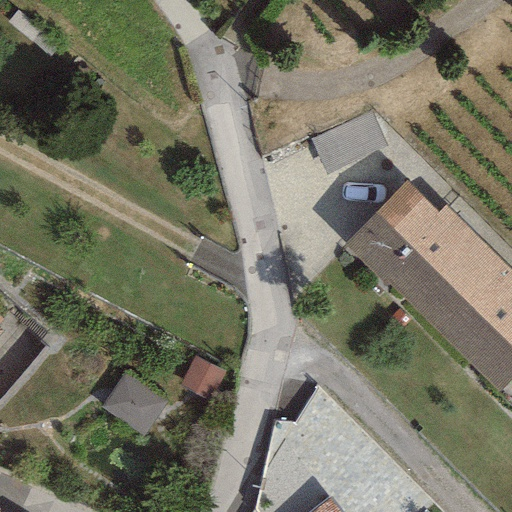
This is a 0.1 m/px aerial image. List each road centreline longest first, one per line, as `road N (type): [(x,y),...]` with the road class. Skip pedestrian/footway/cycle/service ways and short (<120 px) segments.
road 1 (residential): [(278,335),(213,76),(171,0)]
road 2 (unclassified): [(453,511),(278,335)]
road 3 (residential): [(246,511),(278,335)]
